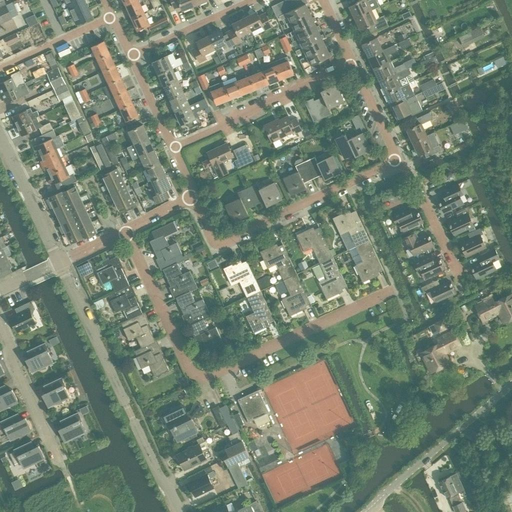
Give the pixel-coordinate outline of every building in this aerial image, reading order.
[(84,0),(81,0),(68,7),(72,15),(88,8),(84,0)] [(133,18),(145,12),(139,0),(138,0),(127,6),(133,18)] [(172,0),(176,9),(182,6),(184,10),(196,5),(193,0),(172,0)] [(288,12),(293,9),(288,0),(285,0),(283,1),(288,12)] [(288,0),(293,9),(298,7),(294,0),(288,0)] [(349,7),(354,18),(372,10),(368,1),(369,0),(355,0),(357,3),(349,7)] [(283,14),(288,12),(283,1),(278,4),(283,14)] [(309,9),(306,3),(280,16),(282,20),(289,16),(291,21),(310,12),(311,13),(312,12),(310,8),(309,9)] [(277,17),(283,14),(278,4),(272,6),(277,17)] [(0,23),(12,18),(6,5),(0,7),(0,23)] [(88,8),(72,15),(76,24),(92,17),(88,8)] [(377,19),(372,10),(354,18),(360,30),(367,26),(370,33),(388,25),(384,16),(377,19)] [(404,20),(412,17),(409,11),(401,14),(404,20)] [(145,14),(145,12),(133,18),(138,31),(148,26),(150,31),(169,22),(167,17),(151,25),(147,18),(149,17),(147,13),(145,14)] [(259,16),(258,12),(246,18),(252,30),(263,25),(266,29),(272,26),(266,13),(259,16)] [(284,24),(284,25),(286,28),(293,25),(295,30),(314,21),(315,21),(316,21),(314,17),(313,18),(313,17),(311,13),(310,12),(291,21),(284,24)] [(236,28),(230,31),(236,44),(242,41),(240,36),(246,33),(248,38),(253,35),(251,30),(252,30),(246,18),(234,24),(236,28)] [(295,30),(288,33),(290,37),(297,34),(299,38),(318,30),(319,30),(320,29),(319,26),(317,26),(315,21),(314,21),(295,30)] [(38,23),(26,28),(32,41),(44,35),(38,23)] [(480,28),(471,32),(475,41),(484,37),(480,28)] [(223,35),(221,30),(210,36),(216,48),(215,49),(219,56),(222,62),(222,63),(227,60),(222,51),(224,50),(221,45),(228,42),(230,47),(236,44),(230,31),(223,35)] [(292,42),(294,46),(301,42),(303,47),(304,48),(323,39),(324,38),(323,34),(321,35),(319,30),(318,30),(299,38),(292,42)] [(8,44),(19,39),(16,34),(6,39),(8,44)] [(407,38),(405,34),(403,35),(402,34),(397,37),(400,42),(405,40),(405,39),(407,38)] [(200,62),(206,58),(204,54),(215,49),(216,48),(210,36),(198,42),(200,46),(194,49),(200,62)] [(286,53),(292,50),(286,37),(279,39),(286,53)] [(377,37),(363,44),(369,57),(384,50),(377,37)] [(405,40),(400,42),(399,43),(402,49),(412,44),(409,38),(405,40)] [(305,51),(308,56),(327,47),(327,48),(328,47),(327,43),(325,44),(323,39),(304,48),(303,47),(296,51),(298,55),(305,51)] [(98,59),(110,54),(104,41),(92,46),(98,59)] [(270,53),(267,45),(262,47),(265,55),(270,53)] [(384,50),(369,57),(375,69),(391,61),(388,55),(397,51),(395,45),(384,50)] [(308,56),(300,59),(302,63),(309,60),(312,65),(326,58),(332,56),(333,55),(331,52),(329,52),(327,48),(327,47),(308,56)] [(39,57),(47,74),(59,68),(51,52),(39,57)] [(425,55),(427,60),(435,56),(433,52),(431,53),(425,55)] [(167,56),(153,62),(159,75),(173,68),(183,63),(181,58),(176,60),(173,53),(167,56)] [(104,71),(116,66),(110,54),(98,59),(104,71)] [(242,56),(245,64),(251,62),(247,54),(242,56)] [(240,67),(245,64),(242,56),(236,59),(240,67)] [(287,56),(274,62),(276,66),(277,66),(281,79),(294,74),(287,56)] [(332,56),(326,58),(329,65),(335,62),(332,56)] [(438,63),(435,56),(427,60),(420,63),(423,69),(437,63),(438,63)] [(391,61),(375,69),(381,81),(406,69),(404,64),(394,68),(391,61)] [(274,62),(262,67),(264,71),(269,84),(281,79),(277,66),(276,66),(274,62)] [(221,75),(226,72),(223,65),(218,68),(221,75)] [(110,83),(121,78),(116,66),(104,71),(110,83)] [(54,89),(66,83),(59,68),(53,71),(47,74),(54,89)] [(165,87),(179,81),(173,68),(159,75),(165,87)] [(406,69),(381,81),(387,94),(401,87),(401,88),(409,84),(415,81),(412,74),(409,75),(406,69)] [(0,88),(2,93),(25,83),(19,71),(12,74),(11,77),(11,78),(0,83),(0,88)] [(264,71),(251,76),(252,80),(256,89),(269,84),(264,71)] [(249,72),(236,77),(243,94),(256,89),(252,80),(251,76),(251,77),(249,72)] [(205,74),(199,76),(205,89),(210,87),(211,87),(205,74)] [(236,77),(223,82),(225,87),(230,99),(243,94),(236,77)] [(116,96),(127,90),(121,78),(110,83),(116,96)] [(423,91),(437,85),(434,79),(425,84),(420,86),(423,91)] [(170,99),(185,93),(179,81),(165,87),(170,99)] [(211,87),(210,87),(212,92),(217,104),(230,99),(225,87),(223,82),(211,87)] [(442,82),(437,85),(423,91),(426,98),(431,96),(440,91),(445,89),(442,82)] [(7,104),(20,97),(29,93),(25,83),(2,93),(7,104)] [(62,100),(64,104),(73,100),(66,83),(54,89),(60,101),(62,100)] [(329,107),(344,100),(336,83),(321,90),(323,96),(314,100),(313,98),(305,102),(313,122),(332,113),(329,107)] [(401,87),(387,94),(392,106),(415,95),(409,84),(401,88),(401,87)] [(78,98),(88,94),(88,93),(87,91),(86,89),(76,93),(78,98)] [(121,108),(133,103),(127,90),(116,96),(121,108)] [(176,112),(190,105),(185,93),(170,99),(176,112)] [(84,102),(90,99),(88,94),(78,98),(81,103),(84,101),(84,102)] [(415,95),(392,106),(398,119),(404,116),(406,118),(422,110),(418,102),(415,95)] [(193,111),(208,104),(205,98),(190,105),(176,112),(182,124),(187,122),(190,128),(201,123),(199,117),(196,118),(193,111)] [(72,121),(81,117),(73,100),(64,104),(72,121)] [(127,121),(139,116),(133,103),(121,108),(127,121)] [(33,112),(31,108),(26,110),(13,116),(17,126),(37,117),(40,116),(37,110),(33,112)] [(413,126),(408,129),(414,142),(428,135),(422,124),(433,119),(430,112),(416,118),(417,118),(411,121),(413,126)] [(90,123),(93,121),(99,118),(97,114),(87,118),(90,123)] [(275,121),(265,126),(273,142),(273,141),(276,147),(282,145),(279,139),(295,131),(296,133),(302,130),(297,118),(291,121),(289,116),(276,122),(275,121)] [(22,136),(35,130),(34,126),(39,123),(37,117),(17,126),(22,136)] [(96,127),(102,124),(99,118),(93,121),(96,127)] [(463,121),(450,126),(454,135),(467,129),(468,129),(464,120),(463,121)] [(79,124),(84,135),(90,132),(85,122),(79,124)] [(50,123),(39,128),(42,135),(53,130),(50,123)] [(143,124),(129,131),(135,144),(149,137),(143,124)] [(37,145),(34,147),(36,152),(40,150),(42,155),(57,148),(53,139),(56,137),(53,130),(42,135),(34,139),(37,145)] [(371,149),(363,131),(348,138),(346,133),(336,138),(346,158),(351,156),(350,153),(354,151),(356,156),(371,149)] [(102,139),(105,145),(109,143),(109,142),(118,137),(115,132),(110,135),(102,139)] [(85,136),(88,142),(93,140),(90,133),(85,136)] [(428,135),(414,142),(420,154),(425,152),(427,157),(439,152),(442,151),(439,145),(433,133),(428,135)] [(135,144),(127,147),(133,160),(140,156),(155,150),(149,137),(135,144)] [(211,158),(204,162),(203,163),(205,168),(207,168),(215,165),(220,176),(228,173),(223,162),(234,157),(228,144),(208,153),(211,158)] [(90,148),(93,154),(98,152),(95,145),(90,148)] [(238,168),(247,164),(254,161),(246,145),(234,150),(238,159),(235,160),(238,168)] [(44,160),(41,162),(43,166),(61,157),(57,148),(42,155),(44,160)] [(155,150),(140,156),(146,169),(161,162),(155,150)] [(106,167),(98,152),(93,154),(101,170),(106,167)] [(341,172),(336,161),(338,160),(334,153),(332,154),(332,155),(318,161),(315,156),(306,161),(314,178),(323,174),(326,179),(341,172)] [(61,157),(43,166),(45,171),(48,169),(50,174),(66,167),(61,157)] [(304,161),(302,158),(296,161),(295,165),(298,171),(284,177),(292,194),(307,187),(305,182),(314,178),(306,161),(304,161)] [(161,162),(146,169),(152,181),(166,174),(161,162)] [(53,179),(49,181),(51,185),(55,184),(58,189),(77,181),(74,175),(70,177),(66,167),(50,174),(53,179)] [(107,184),(122,177),(118,168),(103,175),(107,184)] [(166,174),(152,181),(157,193),(152,195),(156,203),(169,197),(166,190),(172,187),(166,174)] [(111,193),(117,190),(126,186),(122,177),(107,184),(111,193)] [(283,199),(275,182),(260,188),(257,183),(248,187),(256,205),(265,201),(267,206),(283,199)] [(444,197),(438,200),(444,213),(463,204),(457,192),(460,190),(458,184),(442,191),(444,197)] [(80,197),(75,186),(64,191),(64,190),(62,191),(67,202),(67,203),(80,197)] [(115,201),(122,198),(130,194),(126,186),(117,190),(111,193),(115,201)] [(234,221),(249,214),(247,209),(256,205),(248,187),(238,192),(240,197),(226,204),(234,221)] [(54,208),(67,202),(62,191),(49,197),(54,208)] [(136,207),(130,194),(122,198),(115,201),(121,214),(136,207)] [(71,211),(84,205),(80,197),(67,203),(71,210),(71,211)] [(71,210),(67,203),(67,202),(54,208),(58,216),(71,210)] [(75,219),(88,213),(84,205),(71,211),(75,218),(75,219)] [(456,235),(475,226),(471,218),(474,216),(469,206),(459,211),(461,217),(450,222),(456,235)] [(346,212),(333,218),(341,234),(348,250),(356,246),(370,240),(354,207),(356,210),(351,213),(346,215),(345,213),(347,213),(346,212)] [(408,207),(393,214),(398,225),(401,223),(404,231),(424,222),(418,210),(411,213),(408,207)] [(75,218),(71,211),(71,210),(58,216),(62,224),(75,218)] [(79,228),(92,222),(88,213),(75,219),(79,227),(79,228)] [(79,227),(75,219),(75,218),(62,224),(66,233),(79,227)] [(163,269),(177,262),(184,259),(176,242),(169,245),(164,235),(177,229),(174,221),(152,232),(155,239),(150,241),(163,269)] [(84,238),(97,232),(92,222),(79,228),(84,238)] [(310,229),(297,235),(304,251),(312,247),(319,263),(334,257),(318,223),(318,224),(319,227),(310,232),(309,230),(310,229)] [(84,238),(79,228),(79,227),(66,233),(71,243),(82,238),(82,239),(84,238)] [(466,257),(486,248),(480,236),(483,234),(480,228),(469,233),(472,239),(460,244),(466,257)] [(417,238),(415,233),(404,238),(409,248),(412,247),(415,255),(435,246),(429,233),(417,238)] [(274,246),(261,252),(268,268),(276,264),(283,280),(297,273),(282,240),(281,240),(283,244),(273,249),(273,247),(274,246)] [(363,262),(355,266),(363,282),(376,276),(376,275),(374,276),(373,274),(383,270),(385,273),(370,240),(356,246),(363,262)] [(203,245),(195,248),(197,253),(205,250),(203,245)] [(480,262),(470,266),(476,278),(495,269),(492,261),(499,258),(495,249),(478,257),(480,262)] [(431,254),(415,262),(420,272),(423,270),(426,278),(446,270),(440,257),(433,260),(431,254)] [(110,281),(115,291),(129,285),(122,268),(120,269),(118,265),(120,265),(116,256),(95,267),(103,284),(110,281)] [(0,278),(13,272),(10,267),(11,267),(7,257),(0,260),(0,278)] [(238,263),(224,269),(232,284),(239,281),(247,297),(261,290),(246,257),(245,257),(247,261),(237,265),(236,264),(238,263)] [(319,283),(326,299),(340,292),(339,292),(338,293),(337,291),(347,286),(349,290),(334,257),(319,263),(327,279),(319,283)] [(218,265),(215,259),(207,263),(210,269),(218,265)] [(182,273),(177,262),(163,269),(176,297),(190,290),(197,287),(189,270),(182,273)] [(77,268),(79,273),(91,267),(88,263),(77,268)] [(299,266),(302,271),(308,268),(306,263),(299,266)] [(283,300),(290,315),(303,309),(302,310),(301,308),(311,303),(312,307),(313,307),(311,303),(309,298),(297,273),(283,280),(291,296),(283,300)] [(257,282),(261,290),(271,285),(267,277),(257,282)] [(437,280),(421,287),(424,293),(430,290),(436,303),(455,293),(450,281),(439,286),(437,280)] [(123,309),(128,319),(141,314),(143,313),(135,296),(133,297),(131,294),(133,293),(129,285),(115,291),(108,295),(116,312),(123,309)] [(195,301),(190,290),(176,297),(189,325),(203,318),(210,315),(202,298),(195,301)] [(247,316),(254,332),(267,326),(265,326),(265,325),(274,320),(276,324),(261,290),(247,297),(254,313),(247,316)] [(511,292),(495,301),(493,297),(476,305),(483,320),(500,312),(505,322),(511,318),(511,292)] [(101,298),(92,302),(96,309),(102,306),(103,303),(101,298)] [(17,331),(36,323),(33,315),(35,308),(32,301),(19,307),(22,313),(11,318),(17,331)] [(136,337),(141,348),(154,342),(156,341),(148,324),(146,325),(145,322),(147,321),(145,318),(143,319),(141,314),(128,319),(121,323),(129,340),(136,337)] [(208,329),(203,318),(189,325),(202,354),(224,343),(216,326),(208,329)] [(434,323),(438,332),(447,328),(443,319),(434,323)] [(439,368),(451,363),(445,352),(462,344),(455,329),(437,338),(440,343),(422,352),(431,369),(438,366),(439,368)] [(57,336),(49,340),(51,345),(59,342),(57,336)] [(149,365),(155,376),(169,369),(161,352),(159,353),(158,350),(159,349),(158,346),(156,347),(154,342),(141,348),(134,351),(142,368),(149,365)] [(28,362),(33,371),(39,368),(40,370),(47,368),(46,365),(53,362),(48,350),(45,343),(28,351),(31,357),(27,359),(27,360),(28,362)] [(45,397),(49,406),(56,403),(56,405),(63,403),(62,400),(69,396),(64,385),(65,385),(62,378),(45,386),(48,392),(44,394),(43,394),(44,395),(45,397)] [(0,409),(18,401),(14,392),(13,390),(12,389),(12,390),(8,391),(5,385),(0,387),(0,409)] [(193,385),(185,389),(188,395),(196,391),(193,385)] [(249,421),(270,411),(259,389),(243,397),(238,399),(249,421)] [(176,410),(164,416),(170,429),(172,428),(192,418),(205,412),(200,403),(194,401),(191,410),(187,412),(183,404),(175,408),(176,410)] [(219,407),(213,410),(222,428),(227,425),(219,407)] [(0,423),(0,432),(2,436),(8,433),(11,439),(18,436),(20,439),(26,434),(25,432),(31,429),(27,420),(26,418),(25,418),(21,420),(19,413),(2,421),(2,423),(0,423)] [(61,431),(66,441),(72,438),(73,439),(79,438),(79,435),(86,431),(81,420),(78,413),(61,421),(64,427),(60,429),(61,431)] [(238,426),(244,424),(239,413),(233,416),(238,426)] [(192,418),(172,428),(178,441),(190,435),(191,439),(197,436),(195,432),(196,432),(194,428),(196,427),(192,418)] [(233,446),(243,441),(238,431),(229,436),(233,445),(233,446)] [(179,456),(177,457),(179,462),(181,462),(185,469),(212,456),(205,441),(203,436),(197,440),(199,444),(178,454),(179,456)] [(252,451),(258,448),(254,440),(248,443),(252,451)] [(10,453),(15,464),(21,461),(24,467),(45,457),(40,448),(39,446),(39,445),(38,446),(35,448),(32,441),(15,449),(16,451),(10,453)] [(250,455),(243,441),(233,446),(233,445),(227,449),(230,456),(225,458),(229,465),(238,461),(250,455)] [(239,487),(248,483),(238,461),(229,465),(239,487)] [(196,495),(214,487),(209,478),(216,475),(214,471),(189,483),(196,495)] [(453,475),(439,481),(447,498),(449,497),(455,511),(461,511),(466,510),(459,494),(464,491),(456,474),(453,475)] [(261,511),(256,501),(234,511),(233,511),(229,511),(226,504),(221,507),(220,506),(212,510),(212,511),(210,511),(261,511)]
